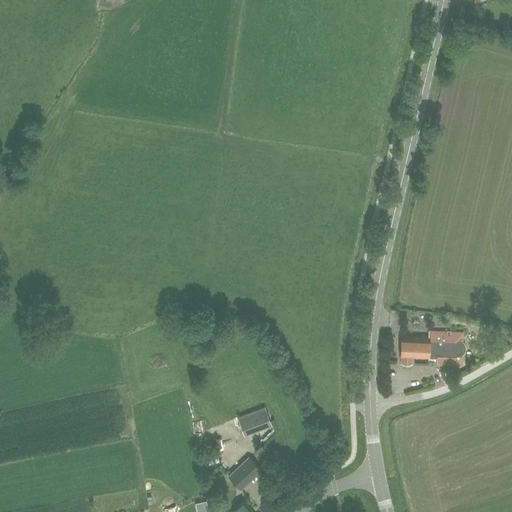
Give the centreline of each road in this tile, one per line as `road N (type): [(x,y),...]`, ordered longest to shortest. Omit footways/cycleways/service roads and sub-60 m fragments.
road 1 (tertiary): [(368,404),(370,317),(443,0)]
road 2 (unclassified): [(368,404),(431,395),(511,356)]
